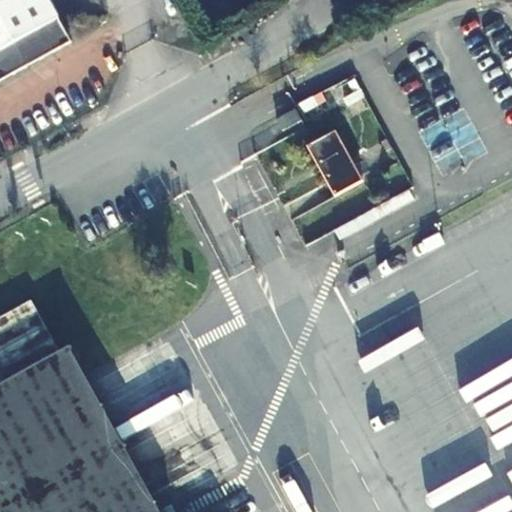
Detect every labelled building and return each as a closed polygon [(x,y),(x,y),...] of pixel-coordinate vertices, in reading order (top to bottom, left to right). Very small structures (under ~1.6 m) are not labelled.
[(0,0),(0,79),(68,40),(45,0),(0,0)] [(302,120),(297,110),(278,119),(283,130),(302,120)] [(359,182),(332,132),(305,147),(333,197),(359,182)] [(0,366),(52,341),(32,299),(0,314),(0,366)] [(160,511),(63,344),(0,381),(0,511),(160,511)]
